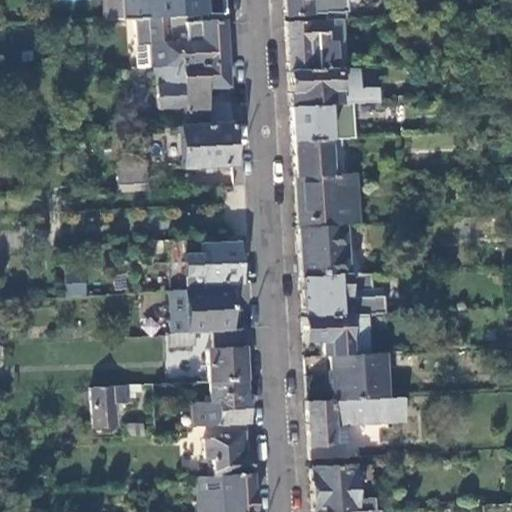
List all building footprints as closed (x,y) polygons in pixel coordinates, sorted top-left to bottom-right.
[(204,13),(203,0),(149,0),(150,15),(200,14),(204,13)] [(282,0),(284,17),(324,14),(324,19),(339,19),(344,18),(342,0),(282,0)] [(226,63),(224,20),(200,21),(200,14),(150,15),(135,16),(136,44),(150,43),(151,66),(154,66),(226,63)] [(342,70),(339,19),(324,19),(322,20),(323,42),(330,42),(331,70),(342,70)] [(323,42),(322,20),(284,22),(287,73),(331,70),(330,42),(323,42)] [(228,86),(226,63),(154,66),(156,109),(183,108),(184,126),(230,123),(229,107),(205,108),(204,87),(228,86)] [(342,70),(331,70),(287,73),(289,107),(348,104),(361,103),(361,90),(355,90),(354,69),(342,70)] [(348,104),(289,107),(291,142),(337,139),(350,139),(348,104)] [(232,164),(230,123),(184,126),(177,127),(180,168),(232,164)] [(409,132),(409,149),(451,151),(452,133),(409,132)] [(338,170),(337,139),(291,142),(293,179),(334,176),(334,171),(338,170)] [(350,176),(350,139),(337,139),(338,170),(334,171),(334,176),(350,176)] [(119,163),(120,190),(148,189),(147,162),(119,163)] [(350,176),(334,176),(293,179),(296,228),(342,226),(348,225),(346,198),(351,198),(350,176)] [(342,226),(296,228),(298,279),(345,276),(342,226)] [(236,234),(199,236),(200,242),(237,241),(236,234)] [(199,236),(180,237),(181,254),(200,253),(200,242),(199,236)] [(181,254),(180,237),(165,238),(167,290),(182,289),(181,254)] [(239,281),(237,241),(200,242),(200,253),(181,254),(182,289),(203,287),(203,286),(203,284),(239,281)] [(366,275),(345,276),(298,279),(300,315),(319,314),(319,319),(359,317),(381,315),(380,298),(368,298),(366,275)] [(85,281),(66,281),(66,295),(85,295),(85,281)] [(231,328),(227,285),(203,286),(203,287),(182,289),(167,290),(166,290),(169,332),(192,331),(211,329),(231,328)] [(359,317),(319,319),(300,320),(302,347),(317,346),(319,360),(327,359),(361,357),(359,317)] [(244,378),(241,328),(231,328),(211,329),(212,348),(206,348),(208,380),(244,378)] [(193,344),(192,331),(169,332),(167,332),(168,344),(193,344)] [(381,356),(361,357),(327,359),(328,388),(334,387),(335,404),(383,401),(381,356)] [(247,422),(244,378),(208,380),(209,400),(193,400),(190,404),(191,425),(247,422)] [(139,389),(139,383),(89,386),(91,426),(113,425),(112,401),(127,400),(126,395),(133,395),(132,389),(139,389)] [(329,404),(304,405),(307,449),(346,448),(346,428),(402,424),(400,399),(383,401),(335,404),(329,404)] [(125,434),(141,433),(140,423),(125,423),(125,434)] [(249,472),(248,452),(242,452),(241,431),(220,431),(220,437),(203,438),(203,454),(211,454),(211,467),(197,468),(197,474),(249,472)] [(351,468),(308,471),(310,511),(371,511),(370,500),(353,501),(351,468)] [(251,511),(249,472),(197,474),(197,511),(251,511)]
